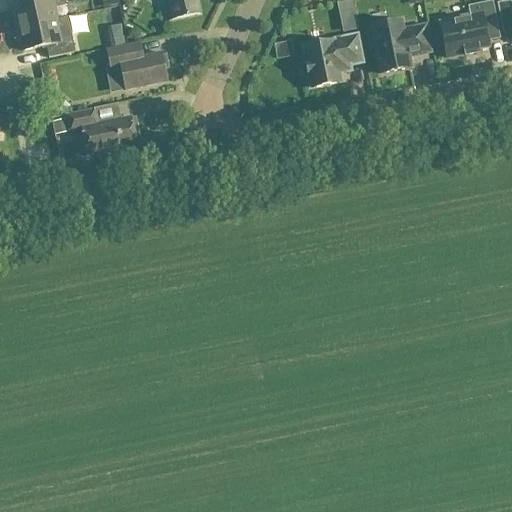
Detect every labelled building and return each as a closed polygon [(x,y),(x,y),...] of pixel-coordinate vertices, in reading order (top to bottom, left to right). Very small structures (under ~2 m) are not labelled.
[(16,30),(55,22),(53,10),(63,8),(61,0),(34,0),(35,2),(11,7),(16,30)] [(165,0),(168,13),(161,15),(163,24),(197,17),(193,0),(165,0)] [(511,11),(511,12),(509,3),(496,6),(502,36),(511,34),(511,11)] [(498,40),(491,5),(468,9),(470,17),(450,21),(450,23),(439,26),(446,61),(464,57),(464,59),(478,56),(477,51),(487,49),(485,38),(497,36),(498,40)] [(60,45),(55,22),(16,30),(20,54),(44,49),(47,61),(72,56),(70,43),(60,45)] [(407,59),(429,54),(424,29),(401,33),(399,23),(370,29),(371,32),(366,33),(369,50),(374,49),(380,76),(409,70),(407,59)] [(308,80),(310,91),(340,85),(338,74),(347,72),(347,73),(348,73),(347,67),(361,64),(356,39),(340,42),(341,44),(332,46),(332,43),(302,50),(305,64),(300,65),(304,81),(308,80)] [(159,56),(142,59),(140,47),(130,49),(105,54),(109,73),(118,71),(123,94),(165,86),(164,83),(168,82),(163,57),(159,58),(159,56)] [(128,123),(128,120),(95,127),(92,113),(65,119),(68,133),(79,131),(85,159),(133,149),(133,146),(137,145),(132,122),(128,123)]
